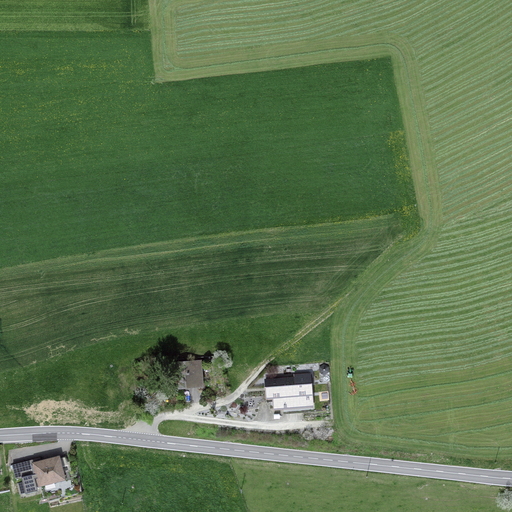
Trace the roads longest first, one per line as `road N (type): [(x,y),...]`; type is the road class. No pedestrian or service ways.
road 1 (tertiary): [(511,478),(67,432),(0,435)]
road 2 (track): [(303,422),(172,412)]
